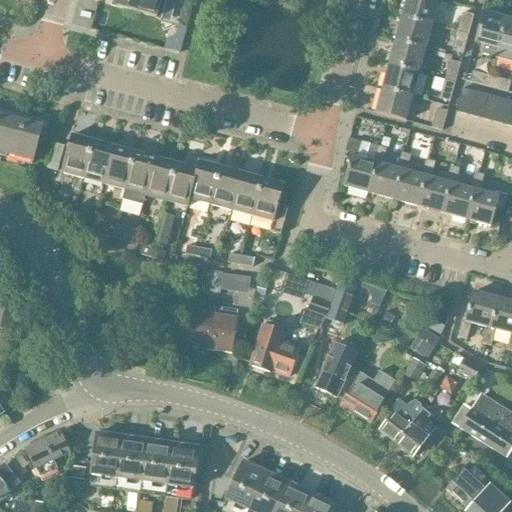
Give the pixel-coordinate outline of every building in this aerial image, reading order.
[(161,19),(162,16),(165,0),(119,0),(119,1),(114,0),(113,0),(112,5),(156,16),(156,18),(161,19)] [(431,0),(406,0),(402,18),(431,25),(437,2),(431,0)] [(462,13),(457,33),(468,35),(473,16),(462,13)] [(474,43),(483,45),(481,55),(497,59),(507,19),(482,13),(474,43)] [(402,18),(396,41),(424,49),(431,25),(402,18)] [(511,20),(507,19),(497,59),(511,62),(511,20)] [(463,55),(468,35),(457,33),(452,52),(463,55)] [(396,41),(389,65),(418,73),(424,49),(396,41)] [(449,61),(444,80),(455,83),(460,64),(449,61)] [(389,65),(383,90),(412,97),(418,73),(389,65)] [(471,71),(469,81),(488,86),(491,77),(471,71)] [(491,77),(488,86),(508,92),(510,82),(491,77)] [(439,100),(450,103),(455,83),(444,80),(439,100)] [(383,90),(377,112),(376,114),(405,122),(408,112),(412,97),(383,90)] [(455,115),(467,118),(468,113),(473,94),(461,91),(455,115)] [(468,113),(467,118),(478,121),(480,113),(485,97),(473,94),(468,113)] [(480,113),(478,121),(490,124),(493,113),(496,100),(485,97),(480,113)] [(493,113),(490,124),(502,127),(505,113),(508,103),(496,100),(493,113)] [(505,113),(502,127),(511,129),(511,104),(508,103),(505,113)] [(437,109),(431,128),(442,132),(448,112),(437,109)] [(0,155),(32,164),(43,122),(0,110),(0,155)] [(62,174),(84,180),(94,142),(73,136),(62,174)] [(344,187),(369,194),(376,165),(371,164),(358,160),(362,144),(349,140),(345,153),(349,153),(348,158),(352,159),(344,187)] [(94,142),(84,180),(105,186),(115,148),(94,142)] [(58,172),(65,147),(54,144),(47,169),(58,172)] [(115,148),(105,186),(125,192),(136,153),(115,148)] [(376,165),(369,194),(393,201),(401,172),(397,171),(382,166),(386,151),(376,148),(371,164),(376,165)] [(136,153),(125,192),(146,197),(157,159),(136,153)] [(401,172),(393,201),(417,208),(426,179),(421,177),(406,173),(411,157),(401,155),(397,171),(401,172)] [(157,159),(146,197),(167,203),(178,165),(157,159)] [(178,165),(167,203),(188,209),(201,162),(200,162),(197,170),(178,165)] [(201,162),(188,209),(189,209),(191,200),(212,206),(222,168),(201,162)] [(426,179),(417,208),(442,215),(450,185),(445,184),(431,180),(435,164),(425,162),(421,177),(426,179)] [(222,168),(212,206),(232,211),(243,174),(222,168)] [(450,185),(442,215),(466,221),(474,192),(470,191),(455,187),(460,171),(450,168),(445,184),(450,185)] [(243,174),(232,211),(253,217),(263,180),(243,174)] [(474,192),(466,221),(490,228),(496,206),(504,208),(507,197),(498,194),(497,198),(480,193),(484,177),(475,175),(470,191),(474,192)] [(263,180),(253,217),(272,223),(270,233),(281,235),(287,209),(279,206),(285,185),(263,180)] [(59,209),(68,218),(75,212),(67,202),(59,209)] [(68,218),(76,227),(83,221),(75,212),(68,218)] [(154,250),(152,259),(164,262),(166,253),(161,251),(162,246),(166,247),(174,217),(164,213),(156,244),(154,244),(153,249),(154,250)] [(100,236),(98,244),(110,247),(112,239),(100,236)] [(112,239),(110,247),(122,250),(124,242),(112,239)] [(142,247),(140,255),(140,256),(152,259),(154,250),(153,249),(142,247)] [(188,247),(186,256),(199,258),(201,249),(188,247)] [(201,249),(199,258),(211,260),(212,251),(201,249)] [(228,263),(242,266),(243,257),(230,255),(228,263)] [(243,257),(242,266),(253,268),(255,259),(243,257)] [(212,285),(220,287),(223,273),(214,271),(212,285)] [(236,275),(233,291),(250,294),(253,278),(236,275)] [(342,324),(351,296),(317,285),(307,312),(301,310),(298,323),(320,330),(324,319),(342,324)] [(356,290),(343,329),(356,335),(370,295),(356,290)] [(470,324),(485,328),(490,330),(497,300),(472,294),(465,323),(461,322),(456,338),(466,341),(470,324)] [(490,330),(485,328),(481,344),(490,347),(494,331),(510,335),(511,335),(511,304),(497,300),(490,330)] [(0,307),(0,330),(10,333),(15,312),(0,307)] [(192,350),(211,352),(213,336),(215,316),(197,313),(196,320),(192,350)] [(213,336),(211,352),(230,355),(234,326),(236,318),(215,316),(213,336)] [(250,367),(270,373),(270,372),(288,378),(298,349),(280,343),(282,335),(281,335),(284,327),(267,321),(265,330),(263,329),(250,367)] [(364,344),(376,350),(382,335),(370,329),(364,344)] [(8,357),(0,361),(0,367),(6,376),(17,369),(15,364),(19,362),(17,355),(11,358),(10,356),(15,353),(15,352),(17,338),(12,336),(7,356),(8,356),(8,357)] [(413,359),(402,376),(416,384),(426,368),(419,363),(426,351),(414,343),(406,355),(413,359)] [(327,360),(314,389),(336,398),(337,399),(350,370),(357,355),(346,350),(334,344),(327,360)] [(473,381),(480,369),(463,360),(456,372),(473,381)] [(381,402),(393,382),(376,372),(371,381),(358,374),(339,405),(370,424),(383,403),(381,402)] [(424,384),(432,389),(440,377),(432,372),(424,384)] [(0,415),(2,415),(1,413),(1,412),(11,406),(0,388),(0,415)] [(464,406),(451,425),(478,442),(505,460),(511,449),(511,414),(501,408),(493,403),(481,395),(471,411),(464,406)] [(391,415),(378,431),(395,445),(422,410),(420,408),(421,407),(415,402),(409,404),(406,408),(397,401),(388,412),(391,415)] [(422,410),(395,445),(412,458),(434,431),(425,423),(430,417),(422,410)] [(68,453),(58,433),(25,448),(35,469),(41,482),(58,474),(52,461),(68,453)] [(116,489),(117,481),(122,439),(96,435),(89,486),(91,486),(92,477),(102,479),(101,487),(116,489)] [(436,450),(443,455),(452,443),(444,438),(436,450)] [(117,481),(126,482),(125,490),(141,493),(142,485),(148,442),(122,439),(117,481)] [(142,485),(151,486),(150,494),(166,496),(167,488),(173,446),(148,442),(142,485)] [(173,446),(167,488),(176,489),(175,497),(190,500),(198,450),(173,446)] [(248,511),(266,475),(242,463),(221,509),(222,510),(225,503),(234,507),(231,511),(248,511)] [(5,464),(0,468),(0,480),(9,492),(20,483),(14,476),(12,474),(6,466),(5,464)] [(466,508),(488,484),(468,467),(447,490),(466,508)] [(248,511),(276,511),(289,485),(266,475),(248,511)] [(69,478),(67,493),(79,494),(81,479),(69,478)] [(0,499),(9,492),(0,480),(0,499)] [(276,511),(304,511),(312,496),(289,485),(276,511)] [(489,485),(464,511),(503,511),(510,505),(489,485)] [(304,511),(337,511),(333,510),(335,506),(312,496),(304,511)]
